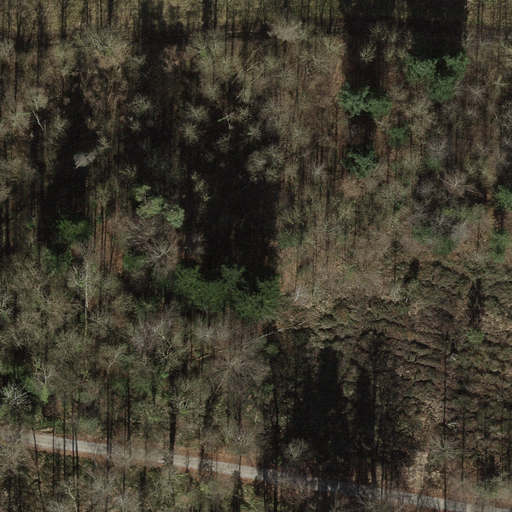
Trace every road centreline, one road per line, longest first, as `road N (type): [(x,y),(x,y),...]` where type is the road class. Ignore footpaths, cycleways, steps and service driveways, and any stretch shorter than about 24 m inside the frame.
road 1 (track): [(511,43),(330,35),(0,51)]
road 2 (track): [(0,449),(483,511)]
